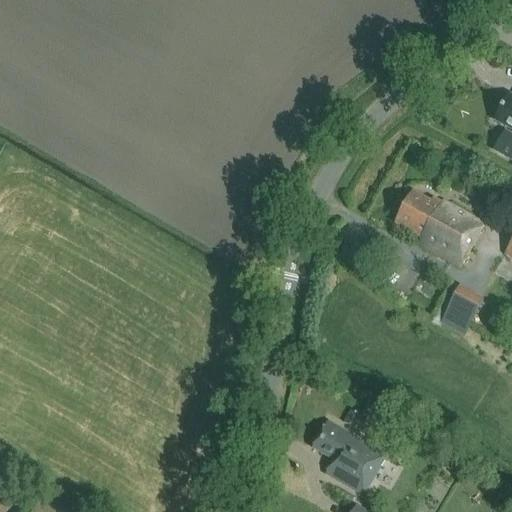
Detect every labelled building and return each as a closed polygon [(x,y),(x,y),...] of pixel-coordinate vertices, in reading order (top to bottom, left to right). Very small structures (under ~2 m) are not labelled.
[(511,98),(510,97),(496,121),(511,130),(511,98)] [(511,133),(507,131),(495,151),(511,160),(511,133)] [(437,190),(446,195),(452,186),(443,181),(437,190)] [(460,269),(484,225),(443,202),(442,204),(433,200),(431,203),(414,194),(396,226),(422,240),(419,246),(460,269)] [(483,299),(460,286),(447,310),(470,322),(483,299)] [(362,417),(351,410),(343,423),(355,429),(362,417)] [(364,497),(387,457),(329,424),(314,450),(333,461),(326,475),(364,497)]
